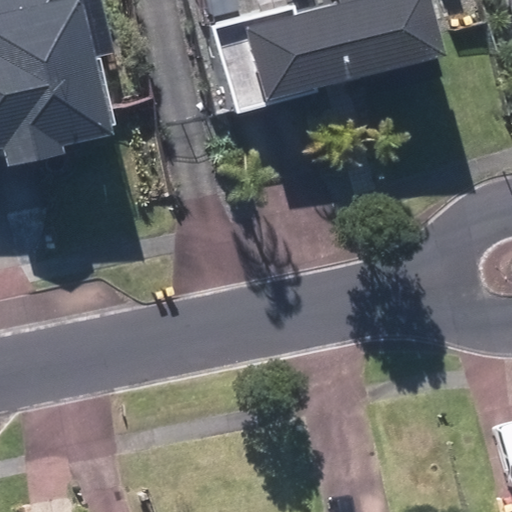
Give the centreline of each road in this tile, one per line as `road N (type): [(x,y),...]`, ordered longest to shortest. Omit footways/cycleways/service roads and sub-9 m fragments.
road 1 (residential): [(344,298),(0,366)]
road 2 (residential): [(344,298),(511,206)]
road 3 (residential): [(511,304),(344,298)]
